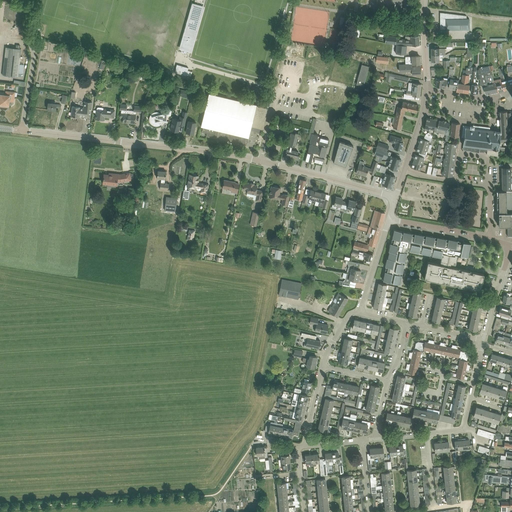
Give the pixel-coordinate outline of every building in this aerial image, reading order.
[(194,5),(181,49),(185,50),(184,53),(186,54),(187,51),(187,50),(191,51),(194,41),(195,41),(195,38),(194,38),(203,8),(201,8),(194,5)] [(446,30),(451,30),(469,30),(469,19),(466,19),(466,15),(440,12),(440,29),(446,29),(446,30)] [(349,35),(358,37),(360,29),(351,27),(349,35)] [(402,45),(407,46),(407,45),(411,45),(419,45),(418,36),(410,36),(411,40),(396,38),(396,36),(386,35),(385,43),(396,44),(396,45),(402,45)] [(406,54),(407,46),(402,45),(396,45),(395,53),(406,54)] [(6,47),(3,75),(18,77),(18,76),(21,76),(21,73),(23,73),(25,56),(20,55),(21,49),(6,47)] [(414,64),(416,64),(420,64),(419,56),(412,56),(406,57),(405,57),(405,58),(405,62),(405,64),(412,64),(414,64)] [(300,86),(301,81),(306,58),(299,57),(298,61),(285,59),(279,86),(298,90),(299,86),(300,86)] [(177,64),(174,72),(186,75),(188,68),(177,64)] [(362,64),(356,84),(363,86),(369,66),(362,64)] [(420,74),(420,66),(412,67),(412,64),(405,64),(399,65),(399,71),(412,70),(412,74),(420,74)] [(501,78),(502,81),(505,90),(511,87),(511,65),(507,66),(509,79),(511,78),(511,79),(508,80),(505,81),(504,79),(504,78),(502,68),(499,68),(501,78)] [(479,69),(481,74),(480,79),(480,83),(484,83),(486,94),(499,92),(498,87),(495,87),(494,81),(494,80),(493,80),(491,70),(489,66),(479,68),(479,69)] [(457,91),(459,82),(458,82),(459,80),(454,79),(454,77),(453,76),(454,69),(450,68),(448,76),(451,76),(449,89),(457,90),(457,91)] [(464,92),(466,75),(466,72),(463,72),(463,74),(461,82),(462,83),(459,83),(459,82),(457,91),(458,91),(464,92)] [(409,77),(394,74),(392,74),(391,78),(408,82),(409,77)] [(437,83),(436,87),(446,88),(447,80),(437,78),(436,82),(437,83)] [(502,81),(501,78),(494,80),(494,81),(495,87),(498,87),(499,92),(504,90),(505,90),(502,81)] [(14,79),(13,83),(24,85),(23,88),(25,88),(26,82),(14,79)] [(408,82),(407,91),(413,91),(420,92),(421,84),(411,83),(408,82)] [(0,96),(0,95),(0,104),(9,105),(9,101),(14,102),(15,92),(6,91),(5,95),(0,94),(0,96)] [(267,107),(256,105),(256,104),(209,93),(202,121),(201,126),(203,126),(202,132),(207,133),(206,136),(216,139),(217,137),(219,138),(219,139),(254,147),(256,139),(258,139),(258,136),(257,136),(258,132),(259,132),(260,128),(263,129),(266,116),(265,116),(267,107)] [(44,101),(43,110),(48,111),(48,109),(56,110),(56,111),(60,111),(61,102),(53,101),(53,103),(49,103),(49,101),(44,101)] [(79,116),(87,117),(88,113),(91,114),(92,102),(84,101),(83,108),(80,108),(80,107),(72,106),(71,116),(79,117),(79,116)] [(395,118),(402,119),(404,110),(416,113),(418,105),(403,101),(401,107),(397,106),(396,111),(395,118)] [(121,110),(121,112),(120,118),(123,118),(122,122),(127,123),(127,122),(135,123),(136,112),(141,112),(142,107),(135,106),(134,110),(126,110),(127,104),(120,103),(119,110),(121,110)] [(114,118),(114,113),(115,110),(107,109),(103,109),(103,108),(102,108),(98,107),(97,107),(97,108),(96,110),(97,110),(96,119),(104,120),(105,117),(114,118)] [(173,118),(170,130),(178,131),(180,124),(184,125),(187,112),(183,111),(182,116),(180,116),(179,119),(173,118)] [(506,111),(499,111),(501,132),(500,140),(499,141),(503,141),(503,140),(510,140),(510,135),(511,135),(510,124),(511,124),(510,112),(506,112),(506,111)] [(153,125),(154,126),(155,126),(156,126),(158,126),(159,126),(160,125),(161,124),(162,123),(163,122),(163,120),(167,122),(167,112),(162,114),(161,114),(160,113),(159,112),(158,112),(156,112),(155,112),(154,112),(152,113),(151,114),(150,115),(150,116),(149,117),(149,118),(149,119),(149,120),(149,121),(150,121),(150,122),(150,123),(151,123),(151,124),(152,124),(152,125),(153,125)] [(433,135),(435,125),(436,120),(437,120),(429,118),(429,117),(426,117),(425,120),(426,120),(425,126),(424,126),(424,129),(429,130),(428,131),(429,132),(429,133),(430,133),(430,134),(432,134),(433,135)] [(400,129),(402,119),(395,118),(393,127),(400,129)] [(447,130),(448,128),(449,123),(446,122),(446,121),(443,120),(442,121),(439,120),(437,128),(436,132),(441,133),(446,134),(447,130)] [(188,121),(186,132),(193,134),(196,123),(188,121)] [(450,136),(458,137),(460,123),(452,122),(450,136)] [(499,146),(500,140),(501,132),(477,129),(477,126),(473,126),(470,126),(470,128),(465,127),(465,129),(463,129),(462,136),(464,137),(463,145),(463,149),(463,150),(467,150),(468,150),(470,150),(470,151),(479,153),(479,150),(487,150),(487,154),(486,154),(498,156),(498,151),(498,150),(499,146)] [(286,148),(286,152),(287,152),(286,156),(298,159),(299,155),(297,154),(298,152),(291,150),(292,144),(295,145),(298,133),(295,132),(295,134),(290,132),(287,145),(287,149),(286,148)] [(329,139),(319,137),(319,136),(317,136),(318,134),(312,133),(310,143),(310,144),(309,144),(308,150),(308,151),(307,151),(305,161),(313,163),(313,161),(323,164),(324,158),(324,156),(325,156),(327,147),(327,145),(329,139)] [(402,139),(397,137),(390,135),(388,141),(395,144),(394,148),(401,151),(403,143),(401,142),(402,139)] [(431,138),(429,137),(425,136),(424,136),(423,139),(419,138),(418,142),(419,142),(418,145),(428,148),(429,144),(428,144),(429,141),(430,142),(431,138)] [(353,146),(339,141),(333,163),(334,163),(334,162),(345,166),(345,167),(353,146)] [(378,142),(376,147),(387,150),(389,146),(378,142)] [(425,154),(426,151),(427,152),(428,148),(418,145),(418,147),(417,147),(415,151),(419,152),(425,154)] [(378,162),(380,156),(386,158),(388,155),(388,153),(376,148),(374,154),(376,155),(374,160),(371,168),(364,166),(365,165),(364,164),(364,162),(360,160),(359,163),(356,173),(366,176),(367,171),(370,172),(370,173),(373,175),(378,162)] [(423,164),(424,160),(423,160),(424,157),(425,158),(426,154),(425,154),(419,152),(418,155),(414,154),(413,158),(414,158),(413,161),(423,164)] [(391,156),(390,161),(399,165),(401,159),(391,156)] [(390,161),(388,167),(397,170),(399,165),(390,161)] [(422,168),(423,164),(413,161),(412,163),(411,163),(410,167),(420,170),(421,167),(422,168)] [(169,184),(167,184),(164,183),(166,171),(158,170),(157,178),(161,179),(161,183),(160,183),(160,189),(168,189),(169,184)] [(117,184),(117,183),(120,182),(123,181),(130,180),(129,173),(120,175),(112,174),(111,175),(104,174),(103,183),(117,184)] [(386,173),(384,179),(393,182),(395,176),(386,173)] [(188,179),(187,186),(196,188),(195,189),(197,189),(197,190),(199,190),(200,189),(201,190),(200,192),(207,193),(207,189),(208,184),(202,183),(202,184),(197,183),(198,176),(195,175),(195,174),(193,174),(191,175),(189,174),(188,179)] [(299,199),(301,200),(306,180),(300,179),(298,188),(296,199),(299,199)] [(384,179),(382,184),(391,187),(393,182),(384,179)] [(224,180),(223,185),(222,188),(231,190),(230,192),(237,193),(239,184),(235,183),(235,182),(224,180)] [(249,184),(244,183),(243,188),(248,189),(247,192),(257,195),(256,200),(260,201),(262,191),(256,190),(257,186),(253,185),(254,184),(249,183),(249,184)] [(274,187),(271,186),(269,197),(278,199),(278,198),(283,199),(282,204),(287,206),(289,195),(284,194),(284,195),(279,194),(280,191),(279,191),(279,188),(278,187),(278,186),(275,186),(274,187)] [(312,199),(316,200),(318,192),(311,190),(309,196),(304,194),(303,199),(302,202),(310,204),(312,199)] [(511,190),(507,191),(506,191),(499,191),(496,191),(497,213),(498,213),(499,226),(507,226),(507,225),(511,225),(511,190)] [(326,208),(327,206),(328,201),(324,199),(325,194),(318,192),(316,200),(320,201),(318,206),(326,208)] [(166,197),(164,210),(175,211),(177,198),(166,197)] [(331,207),(337,209),(343,210),(345,202),(342,201),(342,198),(336,197),(334,205),(332,204),(331,207)] [(353,210),(354,207),(356,202),(355,202),(355,201),(355,200),(352,200),(352,201),(349,200),(348,203),(345,202),(343,210),(349,212),(349,209),(353,210)] [(359,218),(358,218),(360,209),(356,208),(354,216),(353,215),(351,221),(352,221),(350,227),(356,228),(359,218)] [(380,230),(385,213),(375,210),(370,226),(369,226),(380,230)] [(259,213),(253,211),(250,224),(256,226),(259,213)] [(358,223),(357,229),(367,231),(368,225),(358,223)] [(368,244),(375,246),(380,230),(369,226),(368,228),(367,232),(369,233),(370,233),(369,237),(370,238),(368,244)] [(188,232),(186,240),(187,240),(191,241),(191,240),(193,240),(194,237),(195,230),(189,229),(188,232)] [(468,257),(470,243),(463,242),(462,243),(459,243),(460,241),(448,239),(448,241),(446,240),(446,239),(437,237),(437,239),(434,239),(435,237),(426,235),(425,237),(423,237),(424,235),(415,233),(414,235),(412,235),(412,233),(403,231),(403,233),(401,233),(402,231),(394,229),(391,241),(393,241),(393,243),(390,243),(388,251),(389,251),(388,258),(387,258),(385,266),(388,267),(387,269),(385,268),(383,280),(390,282),(390,281),(392,282),(400,284),(407,250),(430,255),(441,257),(441,256),(440,264),(428,261),(424,278),(444,283),(444,281),(447,281),(446,283),(455,285),(455,283),(458,284),(457,286),(466,287),(466,286),(469,286),(468,288),(480,291),(484,273),(472,271),(472,273),(469,272),(470,270),(461,269),(461,270),(458,270),(458,268),(451,266),(452,264),(455,264),(457,254),(466,256),(466,257),(467,256),(468,257)] [(363,244),(354,241),(353,247),(361,250),(363,244)] [(271,252),(274,253),(273,258),(280,259),(281,250),(272,248),(271,252)] [(353,249),(352,253),(354,253),(357,254),(359,255),(359,258),(363,259),(363,258),(364,258),(366,259),(371,261),(373,255),(368,253),(357,250),(353,249)] [(360,270),(348,267),(347,272),(350,273),(359,276),(360,270)] [(358,282),(359,276),(350,273),(347,273),(345,278),(348,279),(358,282)] [(301,283),(286,280),(282,279),(278,295),(298,299),(301,283)] [(385,291),(387,285),(378,283),(377,289),(385,291)] [(328,311),(333,314),(338,317),(348,298),(338,293),(335,298),(338,300),(336,303),(335,302),(329,312),(328,311)] [(502,302),(507,303),(511,304),(510,307),(511,307),(511,302),(511,303),(511,301),(511,300),(511,296),(511,297),(511,296),(510,296),(510,294),(507,293),(506,295),(504,295),(502,302)] [(374,301),(386,304),(387,298),(384,297),(376,295),(374,301)] [(373,307),(385,310),(386,304),(374,301),(373,307)] [(499,313),(501,314),(501,317),(511,320),(511,317),(508,316),(510,310),(506,308),(501,307),(499,313)] [(315,331),(321,332),(326,333),(328,325),(317,323),(318,319),(311,317),(309,323),(316,325),(315,331)] [(358,330),(360,321),(354,319),(352,328),(358,330)] [(499,330),(501,322),(495,320),(493,330),(494,330),(498,331),(499,330)] [(364,331),(366,322),(360,321),(358,330),(364,331)] [(370,333),(373,323),(366,322),(364,331),(370,333)] [(373,323),(370,333),(377,334),(379,325),(373,323)] [(504,335),(505,332),(502,331),(501,334),(498,333),(496,338),(495,341),(502,343),(504,335)] [(316,336),(302,332),(301,336),(303,336),(302,341),(305,341),(304,347),(310,348),(310,346),(318,348),(320,341),(315,340),(316,336)] [(502,343),(508,345),(510,337),(504,335),(502,343)] [(352,339),(349,339),(344,338),(343,344),(351,346),(352,339)] [(429,351),(431,340),(429,339),(428,343),(425,342),(424,343),(423,349),(423,350),(429,351)] [(421,349),(423,349),(424,343),(418,341),(416,343),(414,349),(421,351),(421,349)] [(441,354),(443,343),(440,342),(440,345),(437,344),(435,352),(441,354)] [(384,352),(387,352),(392,354),(394,347),(385,345),(384,352)] [(453,356),(455,345),(452,345),(451,348),(448,347),(447,355),(453,356)] [(303,351),(297,350),(295,349),(293,356),(301,357),(303,351)] [(460,351),(459,357),(460,357),(460,358),(461,358),(460,359),(467,361),(468,354),(467,352),(460,351)] [(496,362),(498,355),(491,353),(489,360),(492,361),(492,364),(495,365),(496,362)] [(419,363),(420,357),(409,354),(408,357),(411,358),(411,361),(419,363)] [(306,366),(309,366),(314,368),(316,357),(310,355),(309,359),(303,357),(302,361),(307,363),(306,366)] [(502,364),(504,357),(498,355),(496,362),(502,364)] [(359,357),(359,361),(357,366),(364,367),(366,358),(359,357)] [(507,369),(508,366),(511,359),(504,357),(502,364),(505,365),(504,368),(507,369)] [(372,360),(366,358),(364,367),(370,369),(372,360)] [(460,359),(458,365),(469,368),(470,365),(467,364),(468,361),(467,361),(460,359)] [(370,369),(376,370),(378,361),(372,360),(370,369)] [(384,362),(378,361),(376,370),(382,372),(384,362)] [(408,373),(413,374),(416,375),(417,369),(406,366),(406,369),(409,370),(408,373)] [(457,371),(456,377),(467,380),(467,377),(464,376),(465,373),(457,371)] [(396,381),(404,383),(405,377),(397,375),(396,381)] [(334,381),(332,386),(332,389),(338,390),(340,382),(337,382),(338,381),(334,380),(334,381)] [(302,390),(304,391),(309,392),(311,383),(304,381),(302,390)] [(405,390),(406,386),(407,384),(404,383),(396,381),(395,388),(405,390)] [(346,384),(340,382),(338,390),(338,392),(344,394),(344,391),(346,384)] [(479,392),(485,394),(488,385),(482,383),(479,392)] [(465,386),(460,385),(458,384),(457,391),(464,392),(465,386)] [(357,394),(357,391),(359,386),(352,385),(351,393),(357,394)] [(485,394),(491,396),(494,387),(488,385),(485,394)] [(491,396),(497,398),(500,389),(494,387),(491,396)] [(395,388),(393,394),(404,396),(405,390),(395,388)] [(500,389),(497,398),(504,400),(506,391),(500,389)] [(455,397),(463,399),(464,392),(457,391),(455,397)] [(297,394),(296,400),(306,402),(308,396),(297,394)] [(392,400),(397,401),(403,402),(404,396),(393,394),(392,400)] [(324,405),(332,407),(334,400),(325,398),(324,405)] [(298,406),(305,408),(306,402),(296,400),(292,399),(291,405),(295,406),(295,405),(298,406)] [(374,411),(375,405),(367,403),(367,406),(363,406),(363,409),(366,409),(374,411)] [(453,410),(460,412),(461,405),(454,404),(453,410)] [(298,406),(295,405),(295,406),(293,412),(304,414),(305,408),(298,406)] [(473,416),(478,417),(480,417),(482,409),(476,407),(473,416)] [(414,408),(414,409),(413,412),(412,417),(419,418),(420,410),(414,408)] [(480,417),(486,419),(488,410),(482,409),(480,417)] [(420,410),(419,418),(425,420),(427,411),(420,410)] [(453,417),(456,418),(458,418),(460,412),(453,410),(451,417),(453,417)] [(492,421),(494,412),(488,410),(486,419),(492,421)] [(331,413),(322,411),(321,417),(329,419),(331,413)] [(385,421),(391,422),(394,411),(391,411),(391,413),(387,413),(385,421)] [(398,424),(400,415),(399,415),(400,411),(397,411),(397,415),(393,414),(394,411),(391,422),(398,424)] [(292,418),(295,418),(302,420),(304,414),(293,412),(292,418)] [(431,421),(437,422),(439,414),(433,412),(431,421)] [(498,423),(499,419),(500,414),(494,412),(492,421),(498,423)] [(274,433),(277,423),(278,416),(272,415),(271,420),(275,421),(274,422),(271,421),(270,426),(266,425),(264,431),(269,432),(274,433)] [(341,427),(347,429),(349,420),(350,417),(344,415),(341,427)] [(404,425),(406,417),(400,415),(398,424),(404,425)] [(319,423),(328,425),(329,419),(321,417),(319,423)] [(349,420),(347,429),(354,430),(355,422),(356,418),(353,418),(352,421),(349,420)] [(355,422),(354,430),(360,431),(362,420),(361,423),(355,422)] [(368,421),(362,420),(360,431),(366,433),(368,421)] [(280,435),(282,427),(282,424),(277,423),(274,433),(280,435)] [(326,431),(327,426),(328,425),(319,423),(318,429),(326,431)] [(498,424),(496,431),(510,432),(510,426),(498,424)] [(462,440),(462,449),(470,449),(469,439),(462,440)] [(462,449),(462,440),(454,440),(455,450),(462,449)] [(448,441),(441,442),(442,451),(449,451),(448,441)] [(435,452),(440,452),(442,451),(441,442),(434,442),(435,452)] [(477,451),(489,455),(491,449),(479,445),(477,451)] [(259,455),(260,459),(265,458),(264,449),(265,449),(264,448),(264,447),(256,448),(257,455),(259,455)] [(279,463),(290,461),(289,455),(287,455),(287,454),(287,455),(281,456),(282,459),(278,459),(279,463)] [(306,463),(310,463),(310,466),(313,466),(312,454),(305,455),(305,457),(305,458),(306,463)] [(485,474),(484,481),(488,481),(488,483),(492,483),(493,481),(500,482),(500,480),(503,480),(505,480),(505,483),(510,483),(511,483),(511,484),(511,477),(485,474)] [(510,495),(511,494),(511,487),(511,492),(509,492),(509,491),(502,491),(502,497),(508,498),(509,494),(510,495)] [(511,506),(511,499),(510,499),(510,502),(501,501),(500,511),(506,511),(507,506),(511,506)]
